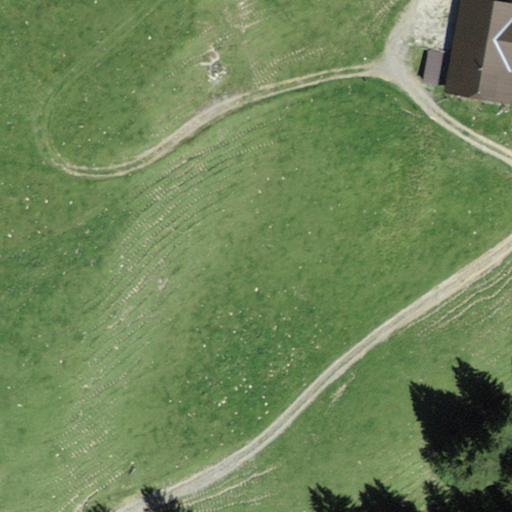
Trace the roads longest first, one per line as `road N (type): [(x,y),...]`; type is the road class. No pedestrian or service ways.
road 1 (track): [(511,162),(437,115),(386,70),(334,73),(253,96),(115,172),(55,162)]
road 2 (track): [(131,511),(259,442),(337,366),(511,241)]
